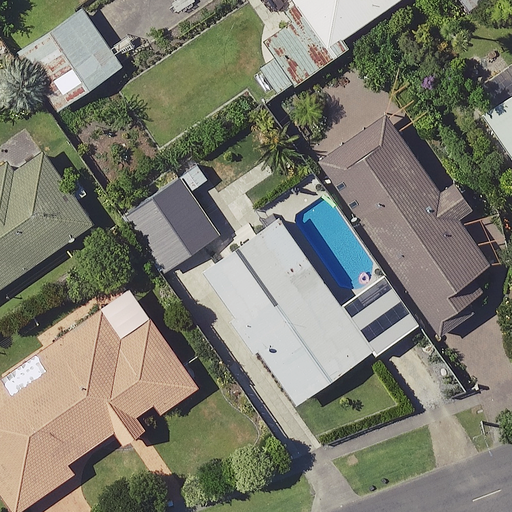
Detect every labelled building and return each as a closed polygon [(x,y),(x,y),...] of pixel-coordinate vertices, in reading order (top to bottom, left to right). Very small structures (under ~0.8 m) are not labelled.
[(405,0),(296,0),(305,13),(251,48),(281,93),(352,47),(346,39),(405,0)] [(463,0),(473,12),(486,0),(463,0)] [(125,68),(82,10),(25,52),(51,87),(77,68),(95,91),(125,68)] [(511,94),(487,111),(511,149),(511,94)] [(456,202),(396,113),(327,159),(443,333),(511,286),(456,202)] [(0,288),(95,221),(37,138),(0,163),(0,288)] [(168,272),(238,222),(206,178),(136,227),(168,272)] [(204,267),(239,318),(233,322),(254,351),(260,347),(299,404),(376,351),(281,213),(204,267)] [(128,446),(151,430),(142,416),(158,405),(165,416),(203,389),(127,281),(35,345),(41,354),(0,382),(0,483),(19,511),(76,472),(69,462),(116,430),(128,446)]
